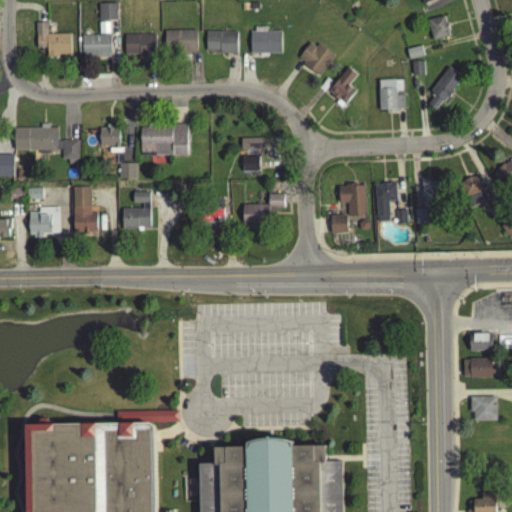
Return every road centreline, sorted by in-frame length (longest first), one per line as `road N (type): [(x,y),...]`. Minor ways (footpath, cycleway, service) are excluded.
road 1 (residential): [(305,159),(288,117),(249,97),(42,100),(19,90),(7,72)]
road 2 (secondary): [(230,278),(0,282)]
road 3 (tertiary): [(436,483),(436,274)]
road 4 (secondary): [(401,275),(230,278)]
road 5 (residential): [(446,148),(478,128),(494,86),(474,0)]
road 6 (residential): [(446,148),(305,159)]
